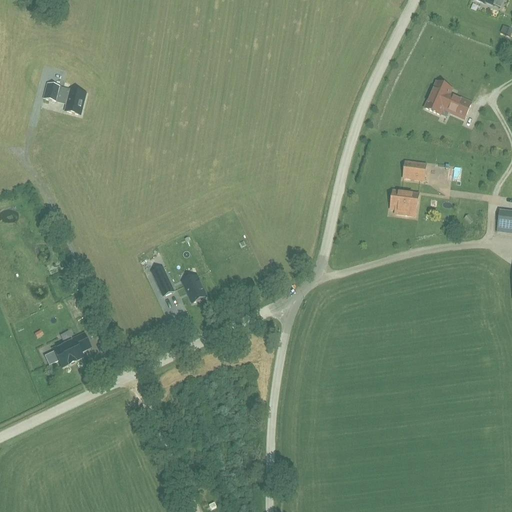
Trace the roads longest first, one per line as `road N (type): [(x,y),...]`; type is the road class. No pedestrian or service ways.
road 1 (unclassified): [(0,438),(298,299)]
road 2 (unclassified): [(298,299),(316,280),(362,113),(416,0)]
road 3 (unclassified): [(271,511),(275,402),(298,299)]
road 4 (track): [(316,280),(440,248),(511,245)]
road 5 (track): [(198,511),(131,377)]
